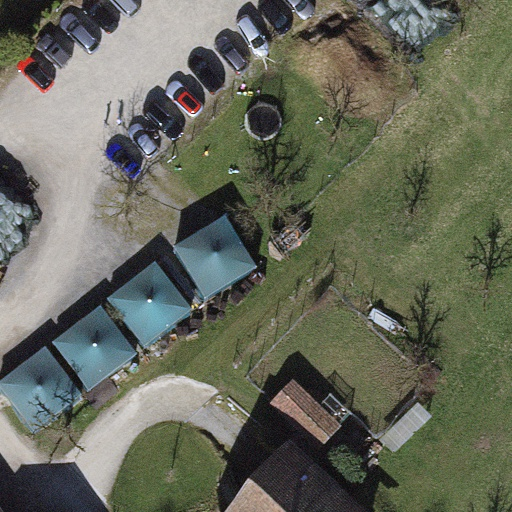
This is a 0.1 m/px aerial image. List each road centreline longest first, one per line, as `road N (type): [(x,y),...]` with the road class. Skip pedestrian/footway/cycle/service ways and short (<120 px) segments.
road 1 (track): [(0,322),(85,216),(0,142)]
road 2 (track): [(80,511),(0,415)]
